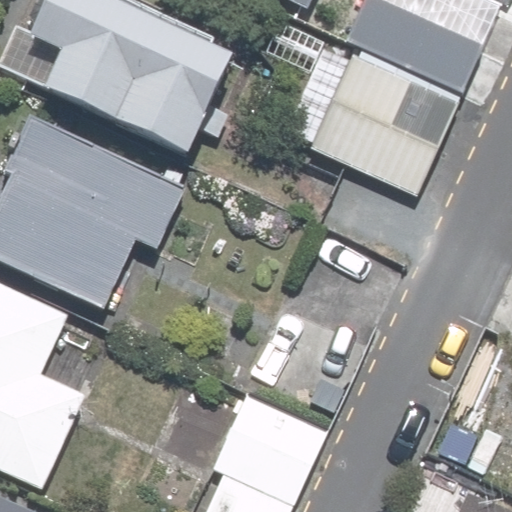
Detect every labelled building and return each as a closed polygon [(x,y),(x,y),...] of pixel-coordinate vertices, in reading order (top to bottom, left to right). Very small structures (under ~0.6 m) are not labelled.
[(227,51),(112,0),(15,0),(0,35),(0,37),(35,53),(16,96),(175,167),(227,51)] [(262,0),(272,4),(296,14),(301,0),(262,0)] [(494,6),(479,0),(347,0),(329,47),(342,52),(453,98),(456,99),(494,6)] [(453,98),(342,52),(298,158),(409,204),(453,98)] [(175,167),(16,96),(0,131),(0,278),(60,305),(88,318),(121,245),(149,258),(187,173),(175,167)] [(60,305),(0,278),(0,480),(27,493),(72,394),(29,375),(60,305)] [(511,287),(482,357),(511,369),(511,287)] [(281,301),(249,382),(326,413),(359,333),(281,301)] [(233,393),(197,475),(213,482),(199,511),(279,511),(316,429),(233,393)] [(0,511),(31,511),(0,498),(0,511)] [(480,511),(458,501),(452,511),(480,511)]
